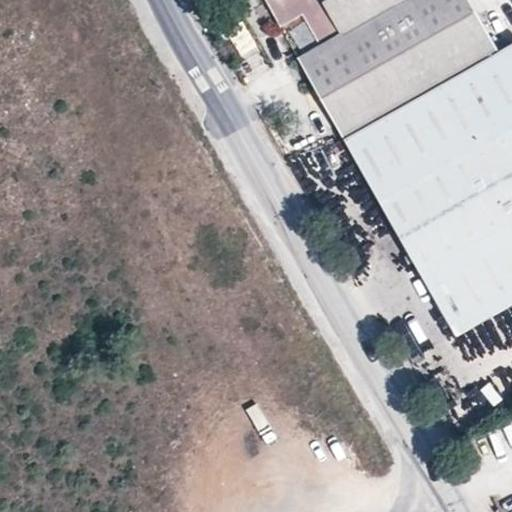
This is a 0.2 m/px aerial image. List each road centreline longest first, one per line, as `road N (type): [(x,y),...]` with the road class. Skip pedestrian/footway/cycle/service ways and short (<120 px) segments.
road 1 (tertiary): [(463,511),(163,0)]
road 2 (track): [(423,443),(292,511)]
